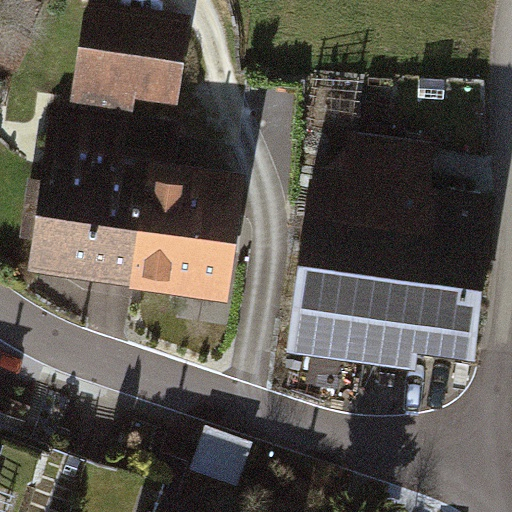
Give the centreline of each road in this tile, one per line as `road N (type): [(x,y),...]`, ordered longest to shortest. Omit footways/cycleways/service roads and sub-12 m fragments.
road 1 (residential): [(0,316),(29,341),(307,441),(471,484)]
road 2 (residential): [(471,484),(507,241),(499,75),(511,7)]
